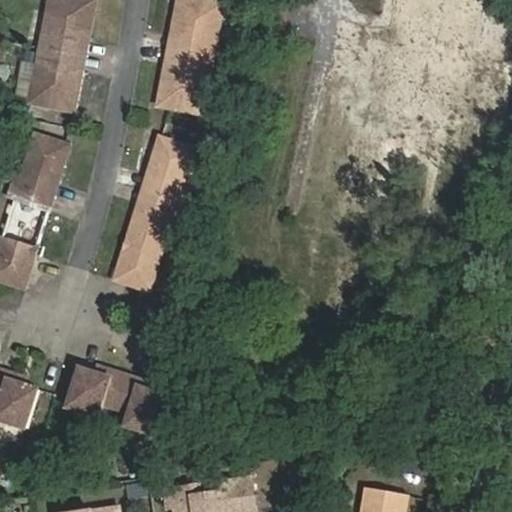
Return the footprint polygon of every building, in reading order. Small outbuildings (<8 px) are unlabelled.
[(86,3),(65,0),(40,0),(31,53),(65,59),(67,44),(78,46),(86,3)] [(208,64),(219,9),(175,0),(167,41),(177,43),(175,58),(208,64)] [(400,155),(429,160),(434,139),(435,133),(451,136),(427,256),(469,265),(509,66),(476,60),(475,59),(474,64),(470,63),(482,0),(402,0),(394,43),(388,42),(367,38),(366,37),(363,52),(335,47),(325,93),(299,225),(327,230),(307,331),(350,339),(370,239),(367,238),(389,124),(406,127),(404,133),(400,155)] [(402,0),(396,0),(388,42),(394,43),(402,0)] [(488,0),(482,0),(470,63),(474,64),(475,59),(476,60),(488,0)] [(368,32),(339,26),(335,47),(363,52),(366,37),(367,38),(368,32)] [(65,59),(31,53),(21,110),(65,118),(73,75),(62,74),(65,59)] [(197,119),(208,64),(175,58),(172,72),(161,70),(154,111),(197,119)] [(319,92),(293,223),(299,225),(325,93),(319,92)] [(394,131),(404,133),(406,127),(389,124),(367,238),(370,239),(373,239),(394,131)] [(435,133),(434,139),(444,141),(421,255),(427,256),(451,136),(435,133)] [(61,152),(26,142),(15,179),(9,177),(5,191),(38,202),(42,188),(49,190),(61,152)] [(178,192),(189,154),(155,144),(144,181),(151,183),(146,197),(179,208),(184,193),(178,192)] [(0,206),(7,208),(0,228),(0,246),(29,255),(41,218),(33,216),(38,202),(5,191),(0,206)] [(175,222),(179,208),(146,197),(142,211),(135,209),(123,247),(158,257),(169,220),(175,222)] [(350,339),(356,341),(376,240),(373,239),(370,239),(350,339)] [(29,255),(0,246),(0,289),(17,294),(29,255)] [(145,296),(158,257),(123,247),(111,285),(145,296)] [(104,387),(106,380),(93,376),(91,383),(104,387)] [(65,417),(94,426),(98,413),(112,418),(122,386),(106,380),(104,387),(91,383),(76,379),(65,417)] [(0,430),(21,437),(33,398),(19,394),(5,389),(7,383),(0,380),(0,430)] [(21,387),(7,383),(5,389),(19,394),(21,387)] [(126,422),(123,435),(152,444),(164,405),(149,401),(136,397),(138,390),(122,386),(112,418),(126,422)] [(151,394),(138,390),(136,397),(149,401),(151,394)] [(399,511),(403,491),(364,485),(359,511),(399,511)] [(214,497),(182,500),(183,511),(267,511),(265,491),(229,496),(230,503),(215,505),(214,497)]
